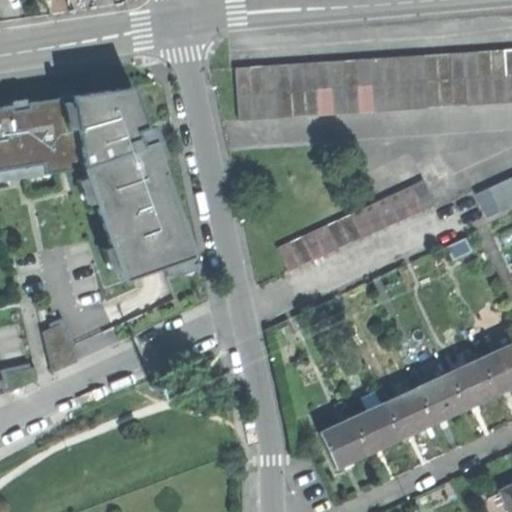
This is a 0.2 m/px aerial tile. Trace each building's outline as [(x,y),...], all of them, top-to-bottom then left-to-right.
[(235,95),(237,122),(511,98),(511,46),(233,70),(235,95)] [(0,107),(0,170),(40,165),(42,175),(64,172),(82,168),(122,281),(123,282),(192,257),(151,142),(149,143),(144,129),(146,128),(132,87),(0,107)] [(24,178),(42,175),(40,165),(0,170),(0,186),(16,184),(15,182),(24,181),(24,178)] [(82,168),(64,172),(105,287),(122,281),(82,168)] [(511,174),(473,193),(485,217),(511,203),(511,174)] [(286,273),(433,205),(421,180),(274,248),(286,273)] [(60,323),(42,331),(51,373),(77,362),(60,323)] [(511,346),(510,342),(477,358),(493,391),(509,383),(511,381),(511,346)] [(477,358),(445,373),(461,406),(477,398),(493,391),(477,358)] [(1,374),(9,392),(37,380),(34,367),(1,374)] [(445,373),(414,387),(430,421),(446,413),(461,406),(445,373)] [(414,387),(382,403),(397,436),(414,428),(430,421),(414,387)] [(382,403),(350,418),(365,451),(381,444),(397,436),(382,403)] [(318,433),(334,466),(350,459),(365,451),(350,418),(318,433)] [(511,511),(511,483),(499,489),(509,511),(511,511)]
